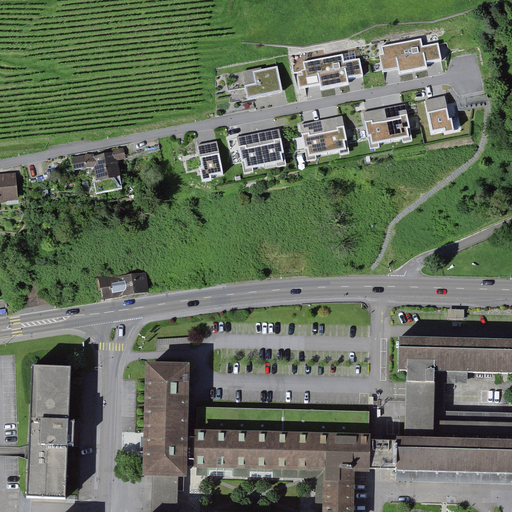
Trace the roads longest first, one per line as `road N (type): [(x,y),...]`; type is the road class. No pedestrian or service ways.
road 1 (residential): [(0,165),(471,73)]
road 2 (primary): [(113,311),(264,291),(399,286)]
road 3 (residential): [(113,311),(104,511)]
road 4 (residential): [(511,223),(415,263),(399,286)]
